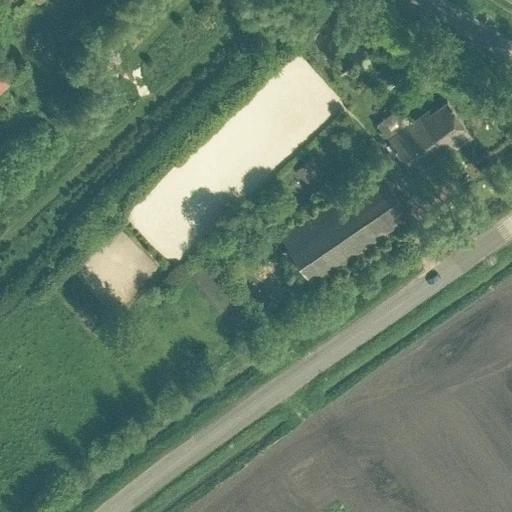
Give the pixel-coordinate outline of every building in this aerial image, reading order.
[(285,37),(112,207),(168,263),(341,94),(285,37)] [(387,135),(421,181),(431,174),(426,168),(471,135),(446,101),(430,113),(427,110),(411,122),(409,120),(387,135)] [(308,155),(293,168),(305,181),(319,168),(308,155)] [(377,165),(277,233),(311,282),(411,214),(377,165)] [(91,260),(96,254),(85,244),(68,263),(112,301),(126,285),(106,267),(103,271),(91,260)]
